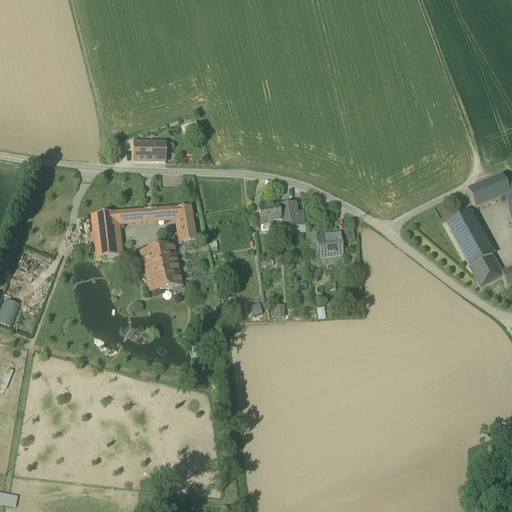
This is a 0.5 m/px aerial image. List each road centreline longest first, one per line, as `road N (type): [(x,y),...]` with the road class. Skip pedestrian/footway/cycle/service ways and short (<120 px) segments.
road 1 (residential): [(0,154),(111,172),(216,172),(300,185),(384,231),(500,316)]
road 2 (track): [(443,198),(486,178),(419,0)]
road 3 (track): [(111,172),(67,0)]
